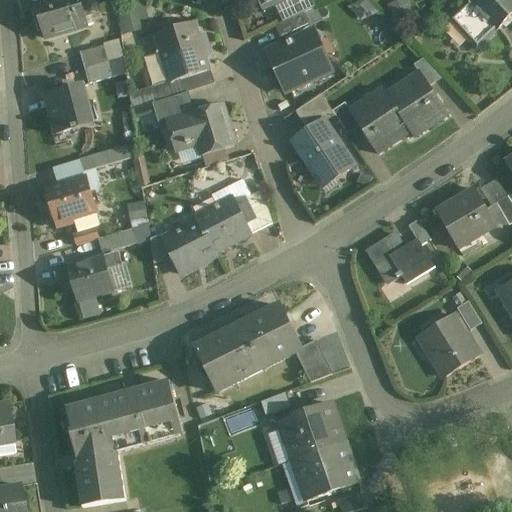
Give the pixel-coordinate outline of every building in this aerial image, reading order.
[(79,0),(53,0),(49,1),(50,4),(36,8),(44,40),(87,27),(79,0)] [(258,0),(264,11),(274,6),(287,0),(258,0)] [(311,0),(287,0),(274,6),(283,24),(302,15),(315,9),(311,0)] [(368,0),(362,0),(351,6),(360,21),(375,12),(368,0)] [(511,17),(511,0),(472,0),(450,21),(478,50),(511,17)] [(143,5),(121,11),(124,27),(146,21),(143,5)] [(408,6),(391,12),(394,23),(412,18),(408,6)] [(283,24),(275,27),(281,41),(309,28),(302,15),(283,24)] [(196,24),(172,31),(170,26),(152,32),(154,37),(147,39),(148,40),(154,38),(159,53),(157,54),(157,56),(160,55),(169,84),(169,85),(211,72),(196,24)] [(311,33),(269,52),(288,93),(330,74),(311,33)] [(104,47),(81,54),(85,70),(108,63),(104,47)] [(441,80),(423,61),(414,67),(419,75),(420,75),(429,88),(441,80)] [(108,63),(85,70),(90,85),(113,79),(108,63)] [(211,72),(169,85),(169,84),(151,89),(156,103),(186,94),(186,95),(215,85),(211,72)] [(387,96),(387,97),(411,134),(414,139),(448,117),(429,88),(420,75),(419,75),(387,96)] [(67,92),(46,97),(50,114),(52,114),(58,136),(77,131),(77,129),(93,125),(83,88),(67,93),(67,92)] [(351,113),(350,113),(359,127),(378,156),(411,134),(387,97),(387,96),(384,91),(351,113)] [(156,103),(153,104),(160,128),(169,125),(169,124),(191,118),(190,115),(192,115),(186,95),(186,94),(156,103)] [(322,96),(297,113),(309,132),(324,122),(325,123),(335,117),(332,113),(322,96)] [(351,113),(345,104),(332,113),(335,117),(347,134),(359,127),(350,113),(351,113)] [(192,115),(190,115),(191,118),(169,124),(169,125),(177,152),(199,145),(203,158),(234,148),(221,106),(192,115)] [(325,123),(324,122),(309,132),(297,140),(304,151),(299,154),(315,177),(324,171),(333,183),(355,169),(325,123)] [(132,146),(80,161),(84,174),(95,171),(136,158),(132,146)] [(101,189),(95,171),(84,174),(86,180),(90,193),(101,189)] [(86,180),(46,192),(58,229),(73,225),(76,235),(96,229),(94,224),(98,222),(96,214),(97,214),(90,193),(86,180)] [(475,191),(437,214),(458,250),(460,250),(458,246),(476,236),(478,239),(496,228),(475,191)] [(233,201),(197,219),(216,259),(217,258),(215,255),(251,237),(246,227),(236,206),(233,201)] [(247,201),(236,206),(246,227),(257,221),(247,201)] [(144,204),(132,206),(135,222),(147,220),(144,204)] [(164,240),(163,241),(173,259),(181,276),(216,259),(197,219),(196,219),(198,223),(164,240)] [(431,242),(419,222),(409,228),(417,242),(418,241),(422,247),(431,242)] [(76,235),(73,236),(77,248),(99,241),(96,229),(76,235)] [(99,241),(103,256),(137,246),(133,231),(99,241)] [(511,233),(493,245),(499,255),(511,247),(511,233)] [(162,236),(151,241),(154,266),(173,259),(163,241),(164,240),(162,236)] [(417,242),(404,250),(396,236),(368,253),(387,286),(397,280),(398,281),(402,278),(407,287),(435,269),(422,247),(418,241),(417,242)] [(103,261),(70,271),(69,269),(68,270),(78,305),(80,305),(79,303),(94,299),(94,301),(114,295),(114,294),(131,289),(125,267),(123,268),(119,255),(104,260),(104,259),(102,260),(103,261)] [(472,273),(463,265),(453,275),(462,284),(472,273)] [(511,285),(496,295),(511,319),(511,285)] [(467,304),(459,290),(448,296),(456,310),(467,304)] [(483,326),(469,304),(458,311),(471,333),(483,326)] [(281,308),(195,351),(217,394),(295,355),(303,351),(302,350),(281,308)] [(458,315),(417,341),(442,381),(483,356),(458,315)] [(316,342),(302,350),(303,351),(295,355),(310,385),(332,376),(333,376),(316,342)] [(169,383),(67,411),(73,433),(70,434),(79,465),(76,466),(82,509),(125,503),(118,454),(146,447),(184,437),(169,383)] [(286,394),(261,404),(266,418),(292,409),(286,394)] [(211,404),(195,410),(201,427),(217,421),(211,404)] [(7,406),(0,406),(0,446),(13,445),(7,406)] [(332,406),(275,425),(289,465),(346,445),(332,406)] [(13,445),(0,446),(0,456),(14,455),(13,445)] [(346,445),(289,465),(303,505),(359,485),(346,445)] [(24,511),(20,487),(0,490),(0,511),(24,511)] [(363,495),(338,504),(340,511),(360,511),(368,510),(363,495)] [(275,511),(273,503),(237,511),(275,511)]
